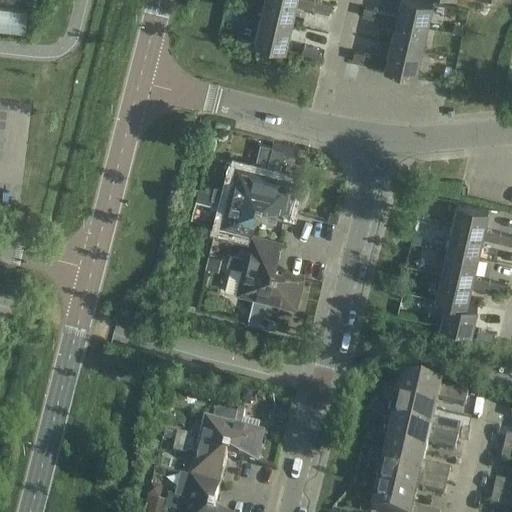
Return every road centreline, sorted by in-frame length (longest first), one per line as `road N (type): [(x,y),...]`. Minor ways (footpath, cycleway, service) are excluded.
road 1 (residential): [(385,138),(288,503)]
road 2 (tertiary): [(29,511),(91,269)]
road 3 (tertiary): [(91,269),(139,77)]
road 4 (residential): [(325,127),(139,77)]
road 5 (residential): [(325,127),(358,0)]
road 6 (residential): [(511,132),(385,138)]
